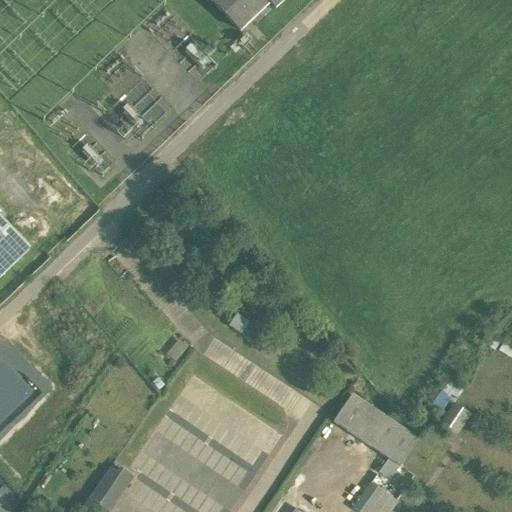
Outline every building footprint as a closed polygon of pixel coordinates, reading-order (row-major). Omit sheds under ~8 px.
[(208,0),(239,32),(269,4),(265,0),(208,0)] [(265,0),(269,4),(274,10),(284,0),(265,0)] [(0,221),(0,278),(29,251),(0,221)] [(0,364),(0,426),(31,396),(0,364)] [(416,442),(350,397),(332,424),(398,469),(416,442)] [(453,404),(439,426),(456,437),(470,415),(453,404)] [(118,477),(109,470),(103,479),(123,492),(132,478),(122,471),(118,477)] [(109,511),(123,492),(103,479),(88,500),(106,511),(109,511)] [(371,485),(353,511),(354,511),(368,511),(382,494),(371,485)] [(4,487),(0,490),(0,511),(12,511),(20,505),(4,487)] [(388,511),(395,504),(382,494),(368,511),(388,511)]
